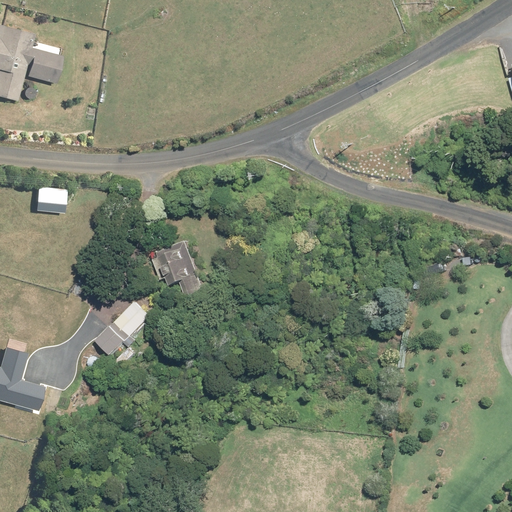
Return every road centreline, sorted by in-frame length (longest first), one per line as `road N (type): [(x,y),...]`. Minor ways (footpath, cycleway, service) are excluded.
road 1 (unclassified): [(511,5),(269,135)]
road 2 (unclassified): [(269,135),(166,161),(0,155)]
road 3 (unclassified): [(269,135),(358,187),(511,221)]
